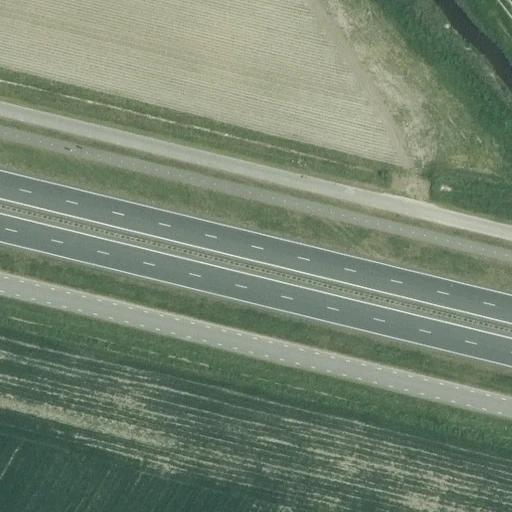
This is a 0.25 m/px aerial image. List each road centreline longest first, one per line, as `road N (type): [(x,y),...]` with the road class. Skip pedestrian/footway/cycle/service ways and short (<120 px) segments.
road 1 (unclassified): [(511,231),(0,102)]
road 2 (trunk): [(0,234),(511,362)]
road 3 (trunk): [(511,312),(0,186)]
road 4 (unclassified): [(0,295),(511,417)]
